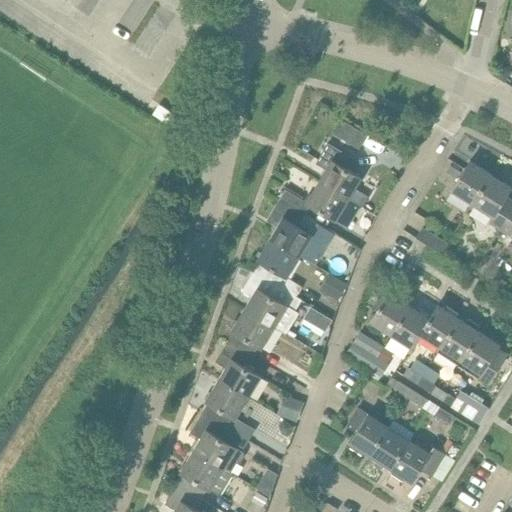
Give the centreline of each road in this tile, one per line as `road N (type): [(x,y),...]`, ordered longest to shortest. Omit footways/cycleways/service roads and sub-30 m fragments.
road 1 (tertiary): [(105,511),(197,255),(244,21)]
road 2 (residential): [(297,460),(375,248),(473,90)]
road 3 (unclassified): [(473,90),(244,21)]
